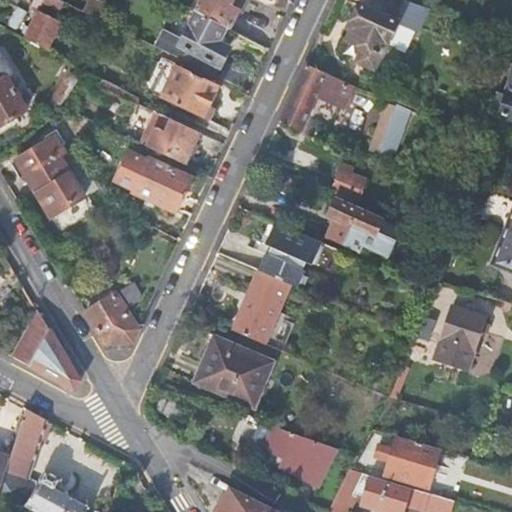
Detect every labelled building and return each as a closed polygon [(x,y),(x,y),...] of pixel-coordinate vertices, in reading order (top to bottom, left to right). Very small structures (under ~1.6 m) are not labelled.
[(45,0),(63,8),(66,2),(61,0),(45,0)] [(229,31),(244,0),(204,0),(197,14),(227,30),(229,31)] [(412,28),(421,6),(399,0),(393,0),(386,16),(358,5),(348,26),(350,27),(344,40),(363,49),(356,63),(373,71),(397,21),(412,28)] [(100,6),(89,1),(84,11),(95,16),(100,6)] [(158,47),(210,73),(214,64),(221,67),(230,50),(219,44),(227,30),(197,14),(183,41),(166,33),(158,47)] [(58,25),(37,15),(24,38),(46,50),(58,25)] [(6,78),(13,73),(0,53),(0,125),(25,110),(15,92),(6,78)] [(225,65),(219,77),(242,89),(249,76),(225,65)] [(341,108),(351,85),(305,65),(283,112),(280,119),(299,127),(314,97),(341,108)] [(164,93),(158,90),(155,89),(152,95),(199,118),(215,84),(177,66),(169,83),(164,93)] [(494,93),(489,111),(499,113),(498,116),(511,120),(511,69),(504,96),(494,93)] [(22,88),(13,73),(6,78),(15,92),(22,88)] [(164,80),(158,90),(164,93),(169,83),(164,80)] [(368,151),(378,155),(379,152),(385,135),(396,105),(388,102),(368,151)] [(385,135),(393,139),(398,141),(410,111),(396,105),(385,135)] [(144,135),(153,140),(159,129),(164,131),(167,125),(171,127),(173,121),(154,113),(144,135)] [(153,140),(150,147),(175,159),(186,164),(195,146),(200,134),(173,121),(171,127),(167,125),(164,131),(159,129),(153,140)] [(198,147),(204,136),(200,134),(195,146),(198,147)] [(144,135),(141,143),(150,147),(153,140),(144,135)] [(385,135),(379,152),(387,154),(393,139),(385,135)] [(85,199),(60,157),(64,154),(55,139),(18,162),(52,219),(85,199)] [(131,153),(116,182),(134,190),(134,193),(176,214),(192,179),(149,159),(148,161),(131,153)] [(343,169),(332,192),(360,205),(369,181),(343,169)] [(511,200),(488,191),(466,253),(504,267),(511,243),(511,200)] [(382,221),(336,200),(327,218),(335,221),(325,241),(358,256),(361,250),(384,260),(393,240),(377,233),(382,221)] [(312,265),(322,244),(276,224),(267,245),(274,248),(270,256),(267,255),(260,270),(291,284),(299,287),(305,272),(302,270),(305,262),(312,265)] [(260,270),(235,331),(267,345),(291,284),(260,270)] [(105,344),(132,342),(138,331),(124,308),(142,297),(134,285),(86,314),(90,320),(105,344)] [(453,306),(441,344),(452,347),(448,363),(468,369),(485,316),(453,306)] [(59,344),(42,315),(14,357),(73,390),(81,379),(59,344)] [(428,321),(419,318),(413,335),(421,338),(428,321)] [(194,382),(255,409),(275,361),(213,336),(194,382)] [(437,359),(448,363),(452,347),(441,344),(437,359)] [(46,438),(51,422),(27,409),(26,409),(12,452),(10,458),(6,471),(28,479),(42,437),(46,438)] [(428,488),(440,448),(395,434),(391,449),(376,443),(373,457),(387,462),(383,474),(428,488)] [(321,489),(334,451),(296,437),(284,475),(321,489)] [(12,452),(0,447),(0,454),(10,458),(12,452)] [(10,458),(0,454),(0,488),(6,471),(10,458)] [(326,511),(347,511),(353,495),(361,497),(359,504),(384,511),(401,511),(404,505),(421,510),(427,493),(368,475),(348,469),(337,490),(326,511)] [(97,511),(89,509),(90,505),(58,487),(62,480),(46,470),(26,505),(28,507),(26,511),(97,511)] [(278,511),(232,487),(216,510),(217,511),(278,511)] [(427,493),(421,510),(425,511),(446,511),(451,500),(427,493)]
